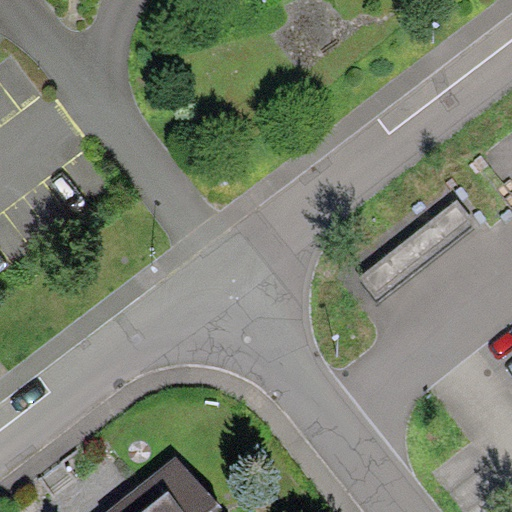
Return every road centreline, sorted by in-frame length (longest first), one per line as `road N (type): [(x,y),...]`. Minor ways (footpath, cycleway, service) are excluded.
road 1 (residential): [(511,51),(221,274)]
road 2 (residential): [(405,511),(221,274)]
road 3 (residential): [(221,274),(0,433)]
